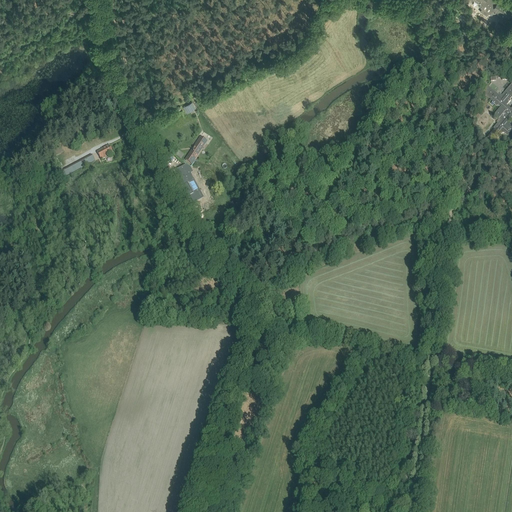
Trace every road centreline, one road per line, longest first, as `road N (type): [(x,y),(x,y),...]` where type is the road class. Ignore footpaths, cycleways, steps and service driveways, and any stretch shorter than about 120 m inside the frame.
road 1 (unclassified): [(172,192),(121,94),(100,0)]
road 2 (track): [(450,204),(429,84),(434,32)]
road 3 (track): [(430,360),(450,204)]
road 4 (track): [(430,360),(411,511)]
